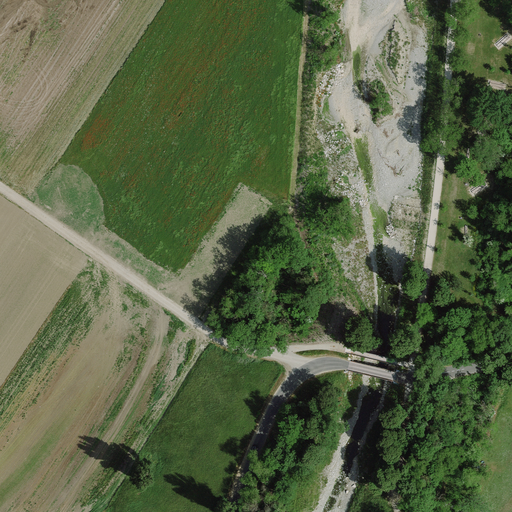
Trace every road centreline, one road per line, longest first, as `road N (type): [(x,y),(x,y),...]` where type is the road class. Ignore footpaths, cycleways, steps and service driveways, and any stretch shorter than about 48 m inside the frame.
road 1 (track): [(410,378),(455,0)]
road 2 (tertiary): [(511,360),(410,378),(330,363),(311,368),(270,414),(231,511)]
road 3 (track): [(0,185),(214,334),(311,368)]
